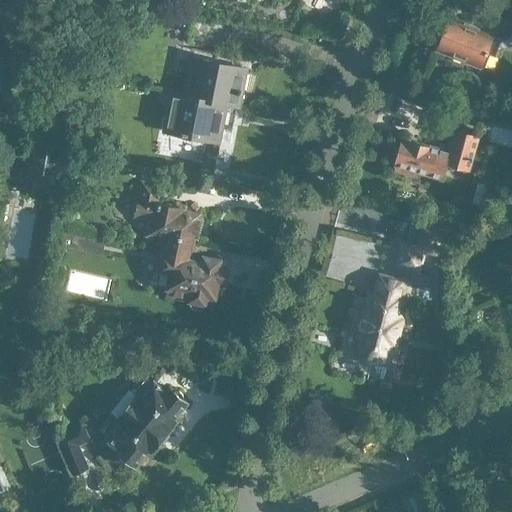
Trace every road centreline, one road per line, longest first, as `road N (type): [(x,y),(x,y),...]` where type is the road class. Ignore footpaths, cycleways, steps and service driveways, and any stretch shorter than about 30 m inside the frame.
road 1 (residential): [(246,511),(283,309),(384,0)]
road 2 (residential): [(291,511),(511,414)]
